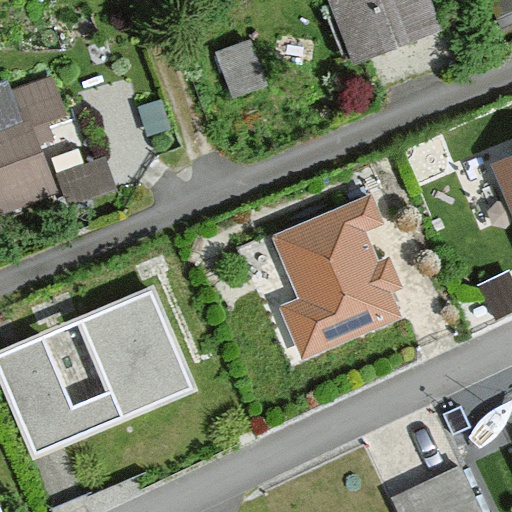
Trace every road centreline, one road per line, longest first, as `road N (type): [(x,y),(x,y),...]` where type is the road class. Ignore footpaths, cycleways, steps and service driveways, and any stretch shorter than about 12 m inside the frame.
road 1 (residential): [(511,68),(0,283)]
road 2 (residential): [(511,342),(157,511)]
